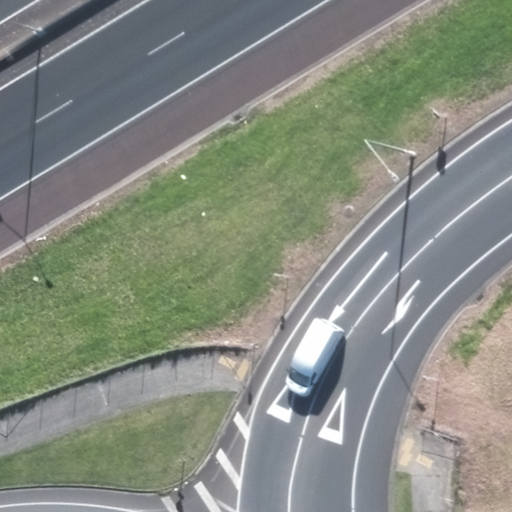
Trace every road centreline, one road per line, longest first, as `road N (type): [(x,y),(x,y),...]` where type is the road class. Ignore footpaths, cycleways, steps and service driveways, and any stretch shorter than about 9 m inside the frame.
road 1 (motorway): [(511,193),(456,224),(345,345),(307,406),(291,511)]
road 2 (motorway): [(236,0),(0,142)]
